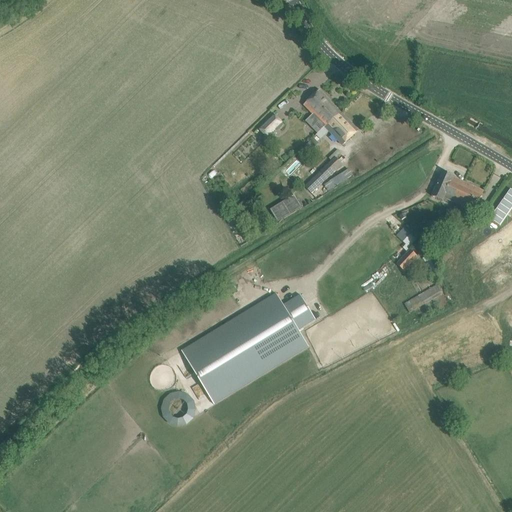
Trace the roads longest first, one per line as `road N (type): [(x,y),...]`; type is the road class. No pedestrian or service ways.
road 1 (unclassified): [(303,291),(429,185),(456,134)]
road 2 (unclassified): [(456,134),(350,72),(294,0)]
